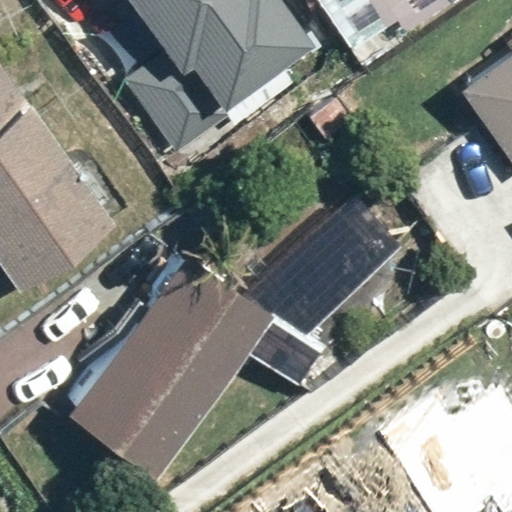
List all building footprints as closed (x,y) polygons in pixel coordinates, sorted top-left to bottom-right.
[(161,0),(221,75),(285,25),(265,0),(161,0)] [(511,27),(445,75),(511,168),(511,167),(511,27)] [(0,270),(9,284),(102,217),(0,75),(0,270)] [(48,393),(145,465),(262,309),(165,237),(48,393)] [(511,511),(511,451),(458,396),(393,459),(405,472),(363,511),(511,511)]
